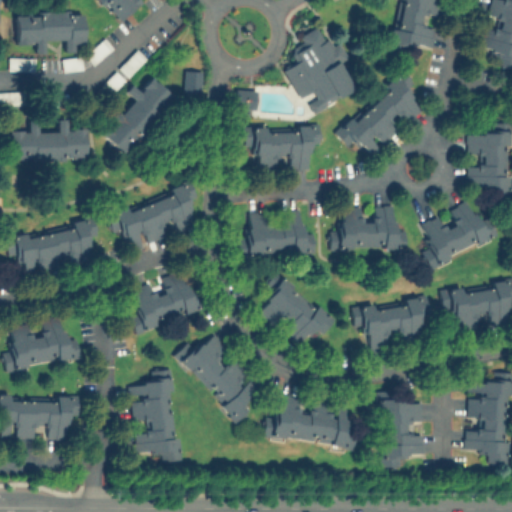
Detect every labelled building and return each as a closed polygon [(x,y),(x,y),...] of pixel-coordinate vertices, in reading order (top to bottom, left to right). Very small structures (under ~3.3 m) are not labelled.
[(140,3),(137,0),(98,0),(116,22),(140,3)] [(427,48),(432,25),(421,23),(423,13),(434,15),(437,0),(394,0),(387,41),(427,48)] [(511,68),(511,0),(487,0),(484,13),(495,16),(492,27),(479,24),(474,46),(497,51),(494,64),(511,68)] [(41,39),(61,38),(61,50),(73,50),(72,42),(81,42),(81,9),(13,11),(13,43),(31,42),(31,52),(41,52),(41,39)] [(351,87),(337,61),(346,57),(337,40),(328,46),(316,24),(297,34),(301,42),(288,50),(294,60),(280,68),(296,96),(309,89),(313,97),(304,102),(309,111),(351,87)] [(111,48),(103,38),(82,53),(89,63),(111,48)] [(116,67),(125,76),(144,57),(134,48),(116,67)] [(60,70),(80,68),(78,55),(58,57),(60,70)] [(33,57),(6,57),(6,69),(33,69),(33,57)] [(122,78),(113,69),(97,87),(106,95),(122,78)] [(99,132),(121,153),(174,98),(149,75),(136,89),(129,82),(122,90),(131,98),(99,132)] [(420,109),(397,78),(334,126),(361,162),(378,149),(376,145),(397,130),(389,120),(398,113),(403,121),(420,109)] [(252,107),(252,88),(232,88),(232,107),(252,107)] [(0,103),(15,103),(15,91),(0,91),(0,103)] [(83,158),(83,127),(65,127),(65,117),(54,117),(54,130),(35,130),(35,120),(25,120),(25,129),(7,129),(7,158),(83,158)] [(506,122),(495,121),(494,132),(463,131),(463,152),(476,152),(476,164),(463,164),(462,190),(505,191),(506,122)] [(305,168),(304,142),(315,141),(315,125),(262,128),(262,124),(249,125),(251,171),(275,170),(274,155),(284,154),(285,169),(305,168)] [(103,214),(109,232),(120,228),(126,246),(163,234),(160,226),(191,216),(186,199),(194,196),(188,179),(166,186),(169,193),(103,214)] [(446,206),(452,220),(439,225),(435,214),(413,223),(428,261),(484,240),(468,197),(446,206)] [(326,248),(401,247),(401,222),(389,223),(389,203),(369,204),(369,215),(358,215),(358,204),(337,204),(337,226),(325,227),(326,248)] [(310,251),(309,230),(299,231),(298,208),(276,209),(276,224),(268,224),(267,210),(241,211),(243,254),(310,251)] [(91,260),(85,232),(93,230),(91,219),(24,233),(23,231),(2,235),(5,254),(14,252),(19,274),(33,271),(31,265),(38,263),(39,270),(59,266),(57,255),(65,254),(67,264),(91,260)] [(195,310),(182,267),(159,274),(162,285),(152,289),(149,280),(128,287),(134,310),(126,313),(131,330),(195,310)] [(330,314),(277,275),(250,312),(303,350),(330,314)] [(441,291),(447,328),(476,323),(475,314),(490,311),(492,323),(509,320),(503,278),(488,280),(489,283),(441,291)] [(349,304),(352,331),(365,329),(367,347),(392,344),(391,341),(426,337),(421,294),(400,296),(401,303),(372,307),(371,302),(349,304)] [(76,357),(73,335),(61,336),(58,314),(36,318),(38,332),(28,334),(26,320),(6,324),(9,346),(0,347),(0,362),(1,369),(76,357)] [(231,356),(224,363),(216,356),(225,347),(209,331),(191,349),(183,341),(169,354),(234,420),(248,407),(244,403),(261,387),(231,356)] [(127,381),(129,422),(139,421),(139,429),(130,430),(132,458),(172,456),(168,367),(146,368),(146,380),(127,381)] [(467,378),(464,414),(478,415),(476,429),(463,428),(461,448),(485,450),(484,462),(503,463),(509,371),(487,369),(487,380),(467,378)] [(419,399),(391,401),(391,389),(377,389),(380,443),(376,443),(377,462),(421,459),(420,432),(406,432),(405,420),(420,419),(419,399)] [(345,445),(350,404),(310,399),(309,409),(297,408),(299,394),(276,391),(273,414),(262,412),(259,433),(345,445)] [(75,393),(52,393),(52,397),(0,396),(0,436),(30,436),(30,424),(42,425),(42,437),(64,437),(65,412),(74,413),(75,393)]
